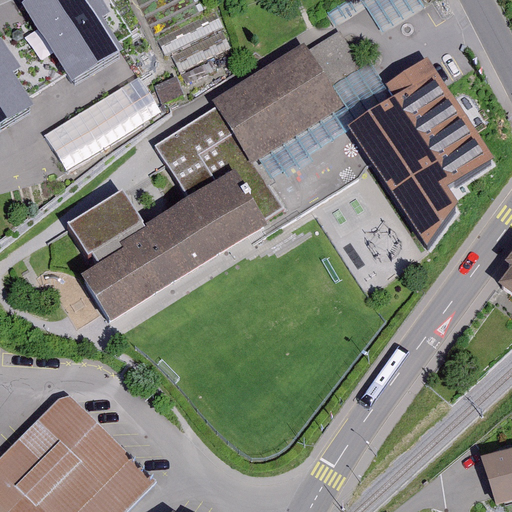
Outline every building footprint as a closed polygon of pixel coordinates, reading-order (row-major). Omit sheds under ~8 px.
[(40,0),(22,11),(73,94),(123,64),(100,26),(108,21),(95,0),(40,0)] [(372,0),(384,21),(422,0),(334,0),(332,1),(339,14),(364,0),(372,0)] [(218,111),(157,150),(192,205),(236,178),(348,106),(334,84),(359,68),(335,30),(215,106),(218,111)] [(0,136),(34,116),(13,81),(20,78),(1,47),(0,47),(0,136)] [(391,108),(348,135),(427,256),(458,215),(448,198),(493,167),(425,63),(381,91),(391,108)] [(148,72),(48,120),(66,158),(166,110),(148,72)] [(126,259),(83,286),(113,332),(269,230),(236,178),(192,205),(121,252),(126,259)] [(122,198),(68,233),(90,266),(143,231),(122,198)] [(511,264),(507,271),(511,274),(511,277),(501,293),(511,301),(511,264)] [(0,511),(118,511),(155,474),(65,387),(0,453),(0,511)] [(511,463),(493,470),(508,511),(510,511),(511,511),(511,463)]
